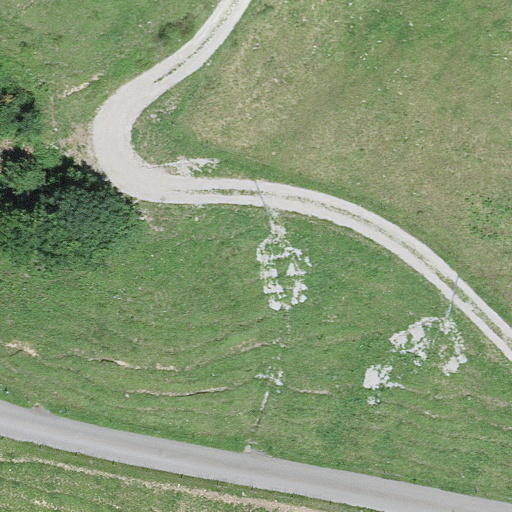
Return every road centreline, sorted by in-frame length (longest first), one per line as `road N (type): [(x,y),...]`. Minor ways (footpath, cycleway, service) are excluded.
road 1 (track): [(511,349),(394,248),(307,198),(136,190),(112,162),(112,113),(127,90),(169,71),(212,35),(230,0)]
road 2 (unclassified): [(0,417),(455,511)]
